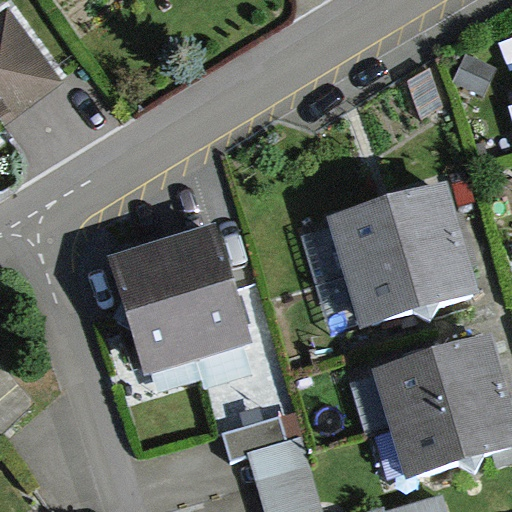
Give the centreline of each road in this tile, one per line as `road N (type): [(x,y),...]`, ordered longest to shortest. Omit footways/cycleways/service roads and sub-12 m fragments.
road 1 (residential): [(388,0),(25,220)]
road 2 (residential): [(125,511),(55,288),(25,220)]
